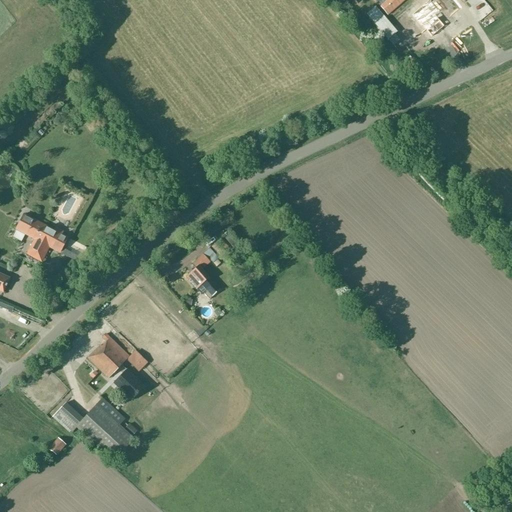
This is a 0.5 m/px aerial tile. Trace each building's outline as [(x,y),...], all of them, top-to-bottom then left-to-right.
[(354,0),(357,2),(359,0),(374,0),(387,15),(404,0),(418,0),(442,28),(453,19),(437,0),(354,0)] [(423,29),(428,25),(414,8),(396,23),(410,40),(408,42),(416,50),(430,38),(423,29)] [(78,114),(86,125),(90,122),(82,111),(78,114)] [(24,214),(16,229),(34,239),(26,254),(41,262),(49,247),(59,252),(67,237),(62,235),(64,232),(56,228),(55,231),(24,214)] [(210,247),(220,257),(226,251),(217,241),(210,247)] [(192,264),(196,268),(185,277),(196,289),(202,284),(212,296),(220,290),(202,269),(216,257),(209,249),(203,254),(192,264)] [(62,255),(75,260),(77,255),(65,250),(62,255)] [(0,273),(0,291),(3,293),(9,278),(0,273)] [(212,312),(217,317),(222,312),(218,307),(212,312)] [(129,357),(105,333),(101,337),(106,342),(101,347),(100,345),(87,358),(108,379),(126,360),(138,372),(147,363),(135,351),(129,357)] [(77,367),(86,376),(94,369),(85,359),(77,367)] [(131,400),(144,387),(126,370),(114,383),(131,400)] [(82,418),(65,402),(51,417),(70,434),(75,428),(112,461),(133,438),(118,425),(124,418),(108,404),(111,400),(104,394),(82,418)] [(47,448),(55,455),(65,444),(57,437),(47,448)]
